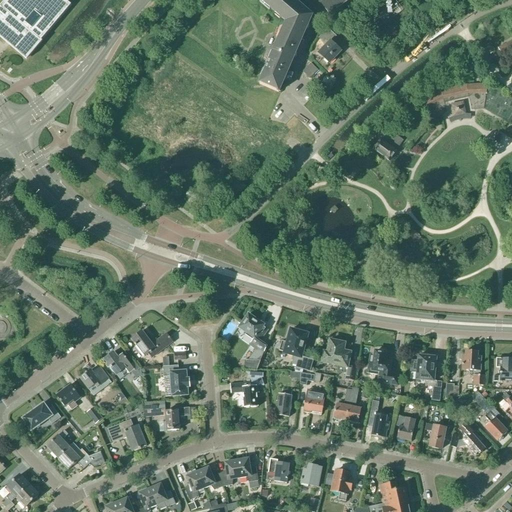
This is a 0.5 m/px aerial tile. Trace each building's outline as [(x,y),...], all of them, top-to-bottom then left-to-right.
[(6,0),(1,7),(0,6),(0,38),(26,60),(42,42),(41,41),(71,5),(64,0),(6,0)] [(260,0),(286,22),(259,84),(279,93),(280,89),(282,90),(285,84),(283,83),(284,81),(285,81),(287,76),(286,76),(293,58),(295,59),(297,54),(296,54),(306,30),(307,30),(309,26),(308,25),(312,16),(307,12),(308,11),(304,8),(303,9),(293,0),(260,0)] [(317,0),(320,4),(321,4),(330,15),(349,0),(317,0)] [(329,64),(341,52),(331,42),(337,37),(328,28),(318,38),(326,46),(318,54),(329,64)] [(389,37),(387,35),(381,40),(385,45),(394,39),(391,35),(389,37)] [(503,58),(511,52),(511,40),(497,49),(503,58)] [(489,54),(494,51),(490,44),(485,46),(489,54)] [(423,110),(443,100),(468,94),(487,93),(486,85),(466,86),(440,91),(419,101),(423,110)] [(470,119),(471,115),(466,115),(464,102),(450,105),(453,117),(448,119),(451,123),(455,121),(459,120),(461,120),(462,119),(463,119),(466,119),(470,119)] [(500,144),(501,134),(495,133),(493,143),(500,144)] [(391,148),(380,140),(373,150),(389,161),(396,152),(396,151),(400,146),(395,142),(391,148)] [(255,348),(256,349),(248,361),(244,361),(244,370),(256,371),(260,361),(263,354),(267,347),(260,342),(267,331),(262,327),(263,326),(248,315),(239,328),(247,334),(245,335),(253,340),(250,344),(249,346),(254,349),(255,348)] [(309,359),(301,357),(307,335),(290,330),(287,343),(282,341),(279,351),(284,353),(294,356),(292,364),(297,365),(296,369),(300,370),(301,369),(310,372),(316,350),(312,349),(309,359)] [(151,343),(142,332),(131,340),(136,347),(137,346),(145,357),(149,354),(152,358),(172,343),(173,343),(166,334),(157,341),(156,339),(151,343)] [(338,343),(338,341),(333,340),(332,341),(330,341),(327,353),(324,352),(322,362),(338,366),(337,372),(345,373),(344,379),(355,382),(357,368),(347,366),(350,353),(348,353),(349,350),(344,348),(345,344),(338,343)] [(387,357),(388,354),(384,353),(384,352),(372,350),(371,357),(368,374),(379,376),(379,374),(384,375),(382,383),(392,385),(394,378),(388,377),(391,361),(389,360),(389,357),(387,357)] [(476,352),(468,351),(468,352),(465,352),(465,356),(462,356),(462,371),(474,372),(473,386),(485,386),(486,376),(480,376),(480,372),(481,372),(481,357),(478,357),(478,352),(476,352)] [(118,358),(114,353),(110,356),(110,355),(105,358),(105,359),(104,360),(107,363),(105,366),(107,369),(110,368),(116,376),(125,369),(128,374),(131,372),(136,379),(141,375),(141,371),(140,369),(135,372),(134,370),(126,359),(126,358),(125,358),(122,355),(118,358)] [(434,382),(436,358),(418,356),(418,361),(412,361),(410,373),(417,374),(416,380),(425,381),(425,386),(433,387),(431,401),(440,402),(442,383),(434,382)] [(511,358),(496,358),(496,363),(497,363),(496,368),(500,368),(500,377),(493,376),(493,382),(497,382),(500,382),(511,382),(511,358)] [(179,372),(178,366),(163,367),(164,378),(170,377),(172,397),(188,396),(187,388),(190,388),(189,379),(187,380),(186,372),(179,372)] [(109,379),(100,368),(93,373),(90,370),(80,378),(90,391),(96,386),(98,388),(109,379)] [(259,394),(259,390),(259,386),(264,386),(262,379),(263,378),(263,374),(247,372),(251,383),(230,385),(231,394),(243,393),(244,409),(258,407),(257,394),(259,394)] [(319,383),(321,375),(315,373),(314,376),(301,374),(300,385),(306,386),(307,382),(313,383),(313,382),(319,383)] [(81,399),(71,385),(67,388),(66,386),(62,389),(64,391),(56,396),(65,407),(68,405),(72,411),(78,406),(75,403),(81,399)] [(458,400),(459,387),(454,387),(454,385),(446,385),(445,400),(458,400)] [(346,421),(353,388),(352,388),(352,391),(346,390),(343,406),(337,404),(334,419),(346,421)] [(353,388),(346,421),(358,424),(361,409),(355,408),(359,389),(353,388)] [(291,396),(292,391),(283,390),(282,395),(279,395),(278,397),(277,397),(276,401),(278,402),(276,416),(278,417),(278,418),(282,418),(282,417),(289,418),(290,411),(291,411),(292,405),(290,405),(292,396),(291,396)] [(324,402),(325,393),(308,390),(306,399),(303,413),(310,414),(310,412),(321,414),(324,402)] [(482,410),(488,404),(478,393),(470,395),(473,398),(472,399),(482,410)] [(510,398),(506,394),(502,397),(506,401),(511,407),(505,412),(511,419),(511,399),(510,398)] [(122,400),(119,403),(123,409),(129,405),(125,398),(122,400)] [(145,418),(163,416),(162,410),(165,410),(165,402),(144,404),(144,407),(139,409),(142,418),(145,417),(145,418)] [(47,411),(43,405),(27,417),(26,416),(21,419),(25,424),(26,423),(31,431),(48,419),(52,425),(61,418),(53,407),(47,411)] [(422,418),(425,406),(418,405),(416,416),(422,418)] [(196,420),(196,408),(177,409),(177,411),(165,412),(166,431),(179,430),(178,417),(190,416),(190,420),(196,420)] [(97,423),(103,419),(96,410),(90,414),(97,423)] [(376,415),(376,413),(371,412),(369,419),(374,420),(372,436),(385,438),(387,430),(388,430),(389,422),(385,422),(386,417),(376,415)] [(494,419),(489,413),(484,417),(490,423),(484,428),(497,442),(507,432),(495,419),(494,419)] [(411,442),(413,430),(415,421),(398,417),(396,427),(399,427),(397,439),(398,439),(397,441),(404,442),(405,440),(411,442)] [(134,428),(131,420),(107,430),(113,444),(127,438),(132,452),(146,447),(138,426),(134,428)] [(463,425),(461,423),(458,425),(460,428),(458,430),(465,438),(462,441),(458,441),(459,437),(458,436),(453,435),(450,447),(456,448),(466,446),(475,456),(476,457),(485,449),(479,443),(480,442),(476,437),(474,438),(470,433),(471,433),(463,425)] [(433,426),(426,425),(425,430),(432,432),(429,447),(441,450),(443,442),(445,442),(446,434),(445,434),(446,429),(434,426),(433,426)] [(58,459),(70,447),(63,439),(68,435),(64,431),(58,436),(47,447),(58,459)] [(73,444),(70,447),(58,459),(68,470),(83,457),(89,464),(94,468),(105,463),(101,453),(89,458),(82,450),(80,451),(73,444)] [(237,461),(240,479),(246,478),(248,482),(249,483),(258,481),(256,468),(250,469),(248,459),(237,461)] [(286,484),(289,465),(277,463),(277,461),(270,460),(268,473),(275,474),(274,482),(286,484)] [(233,480),(240,479),(237,461),(225,463),(226,473),(219,475),(223,487),(232,486),(232,485),(233,480)] [(320,476),(321,469),(317,468),(317,467),(308,465),(307,471),(304,471),(302,479),(301,478),(301,480),(302,481),(301,486),(308,487),(308,486),(313,487),(316,476),(320,476)] [(223,487),(219,475),(213,477),(209,468),(197,472),(204,489),(211,486),(214,491),(223,487)] [(350,490),(352,481),(348,480),(350,474),(336,471),(332,492),(340,493),(338,501),(342,502),(342,503),(345,504),(347,495),(348,490),(350,490)] [(198,492),(204,489),(197,472),(186,477),(190,487),(185,489),(190,501),(199,497),(198,497),(198,492)] [(15,499),(29,486),(19,476),(7,487),(13,493),(12,495),(15,499)] [(395,483),(379,486),(383,504),(369,508),(369,511),(409,511),(404,489),(397,491),(395,483)] [(157,506),(156,506),(158,511),(175,504),(170,492),(165,494),(161,485),(150,489),(157,506)] [(29,486),(15,499),(19,503),(21,501),(26,507),(39,496),(29,486)] [(150,509),(156,506),(157,506),(150,489),(138,494),(144,508),(139,511),(150,511),(151,511),(150,511),(150,509)] [(6,508),(11,503),(8,499),(3,505),(6,508)] [(139,511),(137,506),(131,508),(127,499),(116,503),(119,511),(139,511)] [(308,511),(316,511),(319,501),(310,499),(308,511)] [(6,508),(0,511),(7,511),(14,506),(11,503),(6,508)] [(119,511),(116,503),(105,508),(106,511),(119,511)] [(188,505),(191,511),(196,509),(194,503),(188,505)]
